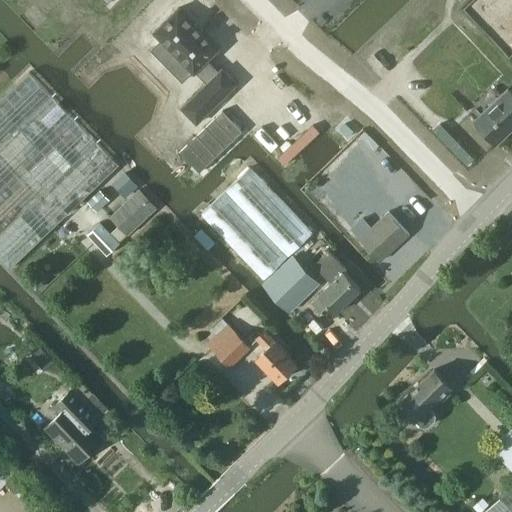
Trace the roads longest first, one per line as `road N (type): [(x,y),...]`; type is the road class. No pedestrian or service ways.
road 1 (residential): [(199,511),(481,217)]
road 2 (residential): [(481,217),(250,0)]
road 3 (track): [(93,511),(0,414)]
